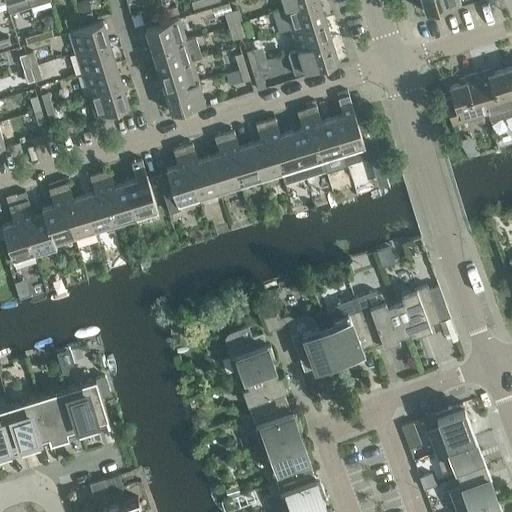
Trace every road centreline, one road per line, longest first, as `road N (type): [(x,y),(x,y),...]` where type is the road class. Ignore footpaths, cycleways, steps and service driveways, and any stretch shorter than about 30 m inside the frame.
road 1 (residential): [(398,66),(0,191)]
road 2 (residential): [(451,238),(398,66)]
road 3 (residential): [(451,238),(497,368)]
road 4 (residential): [(381,408),(497,368)]
